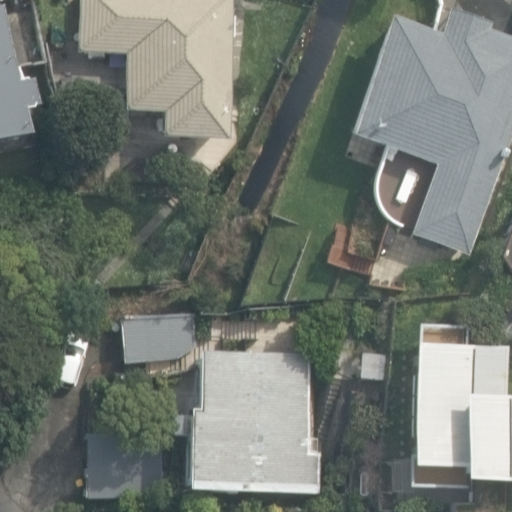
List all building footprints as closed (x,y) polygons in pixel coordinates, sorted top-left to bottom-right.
[(150,129),(215,132),(222,0),(72,0),(70,43),(117,45),(114,102),(152,104),(150,129)] [(511,103),(511,32),(438,7),(432,27),(381,9),(340,130),(424,159),(401,228),(463,249),(511,103)] [(0,141),(20,138),(15,112),(32,109),(27,82),(11,84),(0,26),(0,141)] [(115,308),(118,358),(173,352),(194,341),(190,305),(115,308)] [(511,472),(511,387),(503,387),(503,340),(401,339),(399,461),(454,461),(454,472),(511,472)] [(303,350),(191,347),(189,407),(168,406),(168,426),(81,424),(79,488),(162,490),(162,485),(316,489),(317,447),(300,447),(303,350)]
